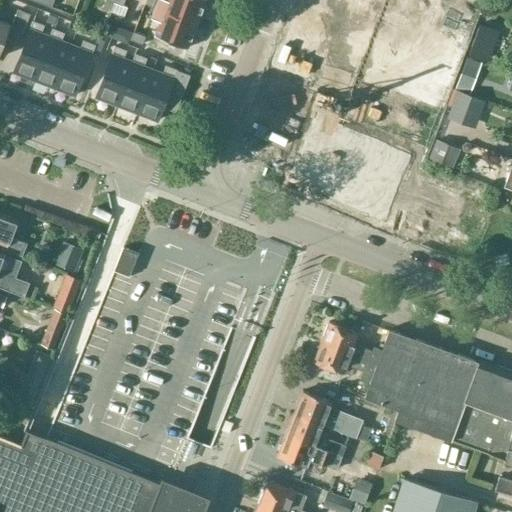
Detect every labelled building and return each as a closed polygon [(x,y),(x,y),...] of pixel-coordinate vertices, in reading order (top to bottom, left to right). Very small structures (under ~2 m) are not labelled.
[(40,0),(39,4),(50,8),(53,1),(50,0),(40,0)] [(109,13),(114,0),(104,0),(101,10),(109,13)] [(114,0),(109,13),(121,18),(126,7),(122,6),(123,0),(114,0)] [(165,0),(156,0),(154,8),(195,23),(203,0),(166,0),(167,0),(165,0)] [(372,20),(320,0),(300,0),(269,82),(339,108),(372,20)] [(413,0),(408,14),(422,19),(429,1),(429,0),(413,0)] [(195,23),(154,8),(150,19),(159,22),(153,36),(186,48),(195,23)] [(0,9),(0,47),(2,44),(11,47),(17,31),(22,33),(29,14),(17,9),(11,26),(0,21),(0,15),(2,11),(0,9)] [(49,37),(39,33),(42,26),(32,22),(12,71),(33,79),(49,37)] [(479,23),(468,54),(484,60),(495,29),(479,23)] [(53,87),(70,45),(59,41),(62,33),(52,29),(49,37),(33,79),(53,87)] [(141,44),(144,36),(133,32),(130,40),(141,44)] [(80,49),(70,45),(53,87),(74,95),(93,45),(83,41),(80,49)] [(127,109),(143,66),(142,66),(145,58),(134,54),(131,62),(121,58),(124,51),(114,47),(95,97),(127,109)] [(164,74),(162,74),(143,66),(127,109),(148,117),(164,74)] [(165,66),(162,74),(164,74),(148,117),(156,120),(162,107),(175,112),(188,75),(165,66)] [(484,100),(467,94),(454,89),(447,109),(444,116),(474,127),(484,100)] [(390,161),(304,129),(281,189),(368,222),(368,220),(464,256),(486,197),(445,182),(437,205),(382,185),(390,161)] [(451,168),(459,148),(436,139),(428,158),(451,168)] [(511,158),(508,168),(509,169),(502,187),(511,190),(511,158)] [(21,256),(25,243),(9,237),(15,219),(0,213),(0,242),(2,244),(1,248),(21,256)] [(87,247),(68,240),(59,262),(78,269),(87,247)] [(0,286),(21,295),(26,282),(14,277),(21,260),(0,252),(0,286)] [(80,279),(65,273),(52,307),(67,312),(80,279)] [(67,314),(53,308),(39,343),(53,349),(67,314)] [(375,363),(380,349),(373,346),(371,352),(364,349),(353,344),(357,332),(328,321),(320,342),(375,363)] [(375,363),(368,383),(362,397),(396,409),(392,419),(419,429),(450,441),(450,439),(503,459),(502,462),(511,464),(511,371),(477,358),(477,361),(388,329),(380,349),(375,363)] [(358,379),(368,383),(375,363),(320,342),(312,362),(342,373),(345,364),(361,370),(358,379)] [(32,399),(49,355),(36,350),(19,394),(32,399)] [(293,412),(321,424),(337,430),(347,433),(365,440),(370,429),(360,425),(362,419),(338,410),(334,418),(325,415),(330,401),(301,390),(293,412)] [(336,454),(341,456),(344,447),(317,436),(321,424),(293,412),(285,434),(336,454)] [(0,435),(0,511),(201,511),(208,496),(160,477),(158,482),(25,429),(19,443),(0,435)] [(331,466),(336,454),(285,434),(276,456),(305,467),(310,454),(321,458),(320,462),(331,466)] [(382,455),(370,451),(365,465),(377,469),(382,455)] [(511,495),(511,479),(497,476),(493,490),(511,495)] [(402,478),(391,511),(471,511),(475,501),(402,478)] [(262,492),(258,503),(282,511),(307,511),(290,506),(296,490),(267,479),(266,482),(263,483),(261,490),(262,492)] [(339,511),(348,511),(352,501),(328,493),(323,506),(339,511)] [(282,511),(258,503),(254,511),(282,511)]
